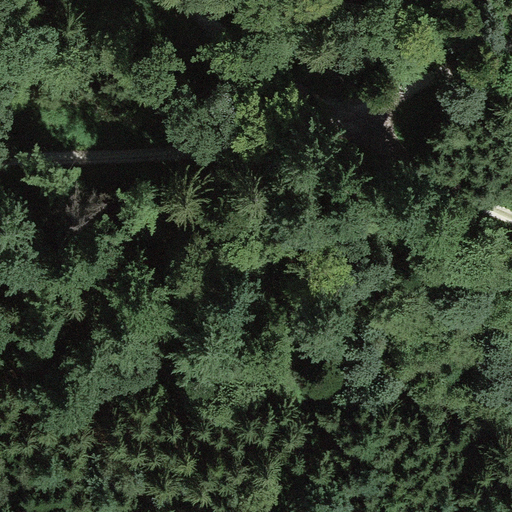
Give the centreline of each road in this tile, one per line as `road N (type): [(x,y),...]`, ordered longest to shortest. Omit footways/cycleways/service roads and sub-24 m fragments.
road 1 (track): [(0,161),(230,158),(341,124),(511,50)]
road 2 (track): [(173,0),(341,124)]
road 3 (track): [(511,222),(429,190),(341,124)]
